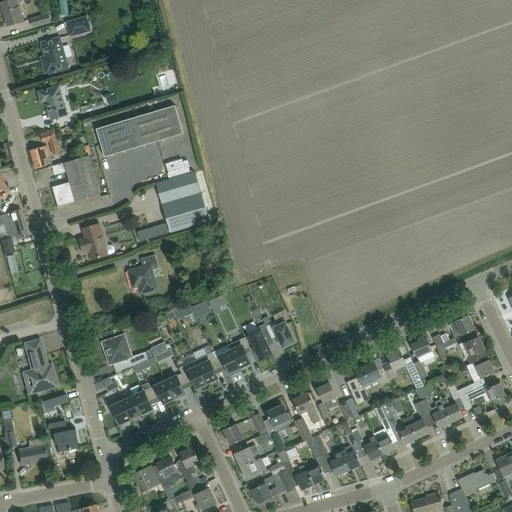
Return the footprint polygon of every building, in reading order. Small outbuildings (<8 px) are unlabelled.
[(9,0),(1,3),(7,26),(24,22),(17,0),(9,0)] [(51,22),(49,14),(31,19),(33,27),(51,22)] [(70,37),(91,31),(87,15),(66,21),(70,37)] [(61,37),(41,42),(47,63),(43,64),(45,73),(49,72),(50,73),(69,68),(61,37)] [(48,89),(39,92),(42,102),(46,101),(51,119),(61,117),(68,115),(63,95),(69,93),(66,84),(60,86),(48,89)] [(116,95),(107,97),(109,105),(118,102),(116,95)] [(96,129),(105,157),(184,132),(176,104),(96,129)] [(60,152),(54,131),(40,135),(43,142),(49,140),(53,154),(60,152)] [(47,146),(30,150),(35,168),(52,164),(47,146)] [(70,182),(52,187),(58,206),(100,194),(89,155),(86,156),(64,163),(53,166),(55,173),(66,169),(67,172),(70,182)] [(17,161),(6,164),(7,168),(14,166),(16,172),(10,174),(13,183),(23,180),(17,161)] [(196,171),(156,183),(171,232),(210,220),(196,171)] [(108,191),(111,203),(119,201),(116,189),(108,191)] [(160,207),(153,210),(157,223),(164,220),(160,207)] [(20,210),(0,215),(0,225),(12,223),(16,239),(28,235),(20,210)] [(104,246),(101,237),(103,236),(99,224),(83,229),(86,238),(80,239),(84,253),(90,251),(92,260),(106,255),(113,253),(115,252),(116,250),(114,246),(112,244),(110,245),(104,246)] [(165,224),(138,232),(141,241),(168,233),(165,224)] [(14,252),(10,237),(0,240),(4,255),(7,266),(13,264),(10,253),(14,252)] [(128,270),(131,280),(136,278),(140,294),(158,289),(153,270),(159,268),(155,255),(141,259),(143,266),(128,270)] [(215,295),(213,290),(201,294),(203,299),(215,295)] [(224,294),(216,298),(220,307),(228,303),(224,294)] [(206,300),(192,306),(197,318),(211,311),(206,300)] [(177,320),(183,318),(179,308),(173,310),(177,320)] [(258,308),(252,311),(255,319),(261,316),(258,308)] [(220,310),(213,312),(215,319),(222,317),(220,310)] [(156,324),(163,321),(161,315),(154,319),(156,324)] [(455,322),(449,324),(453,331),(452,332),(455,338),(475,329),(468,315),(455,322)] [(296,342),(286,321),(278,325),(276,322),(266,327),(272,338),(277,336),(283,348),(296,342)] [(260,330),(248,336),(259,359),(272,353),(268,343),(273,341),(272,338),(266,327),(265,323),(258,326),(260,330)] [(124,334),(102,342),(110,365),(125,360),(128,369),(132,366),(138,364),(145,361),(155,356),(151,349),(145,352),(132,356),(124,334)] [(440,334),(432,337),(437,346),(439,351),(439,350),(444,348),(446,347),(453,344),(451,340),(444,343),(440,334)] [(245,337),(229,345),(240,369),(247,366),(246,365),(251,363),(245,351),(250,348),(245,337)] [(470,364),(475,362),(486,357),(485,357),(484,357),(482,351),(485,350),(479,337),(465,343),(464,341),(459,344),(462,351),(463,351),(466,358),(468,358),(470,364)] [(412,344),(420,361),(421,360),(422,362),(434,356),(430,346),(431,346),(430,344),(429,345),(426,338),(412,344)] [(22,372),(28,394),(28,395),(58,387),(54,375),(54,374),(53,374),(52,374),(51,369),(53,369),(52,365),(47,366),(40,340),(24,344),(31,369),(22,372)] [(209,345),(192,353),(193,353),(196,360),(207,384),(214,381),(214,380),(218,379),(215,371),(220,369),(215,358),(212,352),(209,345)] [(229,345),(212,352),(215,358),(220,369),(225,366),(229,373),(233,372),(240,369),(229,345)] [(173,355),(171,348),(163,351),(166,358),(173,355)] [(389,361),(384,364),(391,377),(396,375),(398,374),(396,371),(406,366),(408,371),(410,375),(414,384),(417,389),(424,386),(422,381),(420,378),(415,366),(414,366),(410,357),(404,360),(399,350),(387,356),(389,361)] [(193,353),(176,361),(180,368),(179,368),(182,373),(187,384),(193,381),(196,389),(200,387),(201,387),(207,384),(196,360),(193,353)] [(420,361),(414,363),(415,366),(421,378),(424,376),(427,375),(422,362),(421,360),(420,361)] [(470,364),(467,366),(474,382),(482,378),(495,372),(489,360),(477,366),(475,362),(470,364)] [(145,361),(138,364),(141,369),(146,367),(147,365),(145,361)] [(382,387),(392,382),(385,368),(378,371),(374,362),(355,371),(358,377),(347,382),(358,405),(370,400),(363,386),(378,379),(382,387)] [(138,364),(132,366),(135,371),(136,372),(141,369),(138,364)] [(177,374),(165,380),(175,399),(182,396),(181,396),(185,394),(182,387),(187,384),(182,373),(178,375),(177,374)] [(347,397),(352,395),(343,374),(338,376),(347,397)] [(110,377),(103,380),(106,386),(113,383),(110,377)] [(482,378),(474,382),(475,383),(457,391),(460,397),(466,394),(472,392),(485,385),(482,378)] [(150,388),(155,399),(160,397),(164,404),(168,402),(168,403),(175,399),(165,380),(154,385),(154,386),(150,388)] [(113,383),(106,386),(108,392),(119,387),(116,381),(113,383)] [(139,393),(134,396),(142,414),(143,414),(149,412),(149,411),(153,409),(149,402),(155,399),(150,388),(148,383),(139,387),(138,390),(139,393)] [(330,383),(317,389),(321,398),(323,402),(326,409),(332,407),(329,399),(336,396),(334,392),(330,383)] [(487,389),(485,385),(472,392),(475,398),(487,393),(492,402),(506,395),(500,383),(487,389)] [(460,397),(457,391),(454,384),(448,386),(454,399),(460,397)] [(401,388),(395,391),(398,396),(403,394),(401,388)] [(132,392),(120,398),(122,401),(123,401),(131,419),(132,419),(137,417),(137,416),(142,414),(134,396),(132,392)] [(65,393),(55,396),(43,400),(46,409),(67,402),(65,393)] [(308,393),(293,400),(298,409),(300,414),(307,410),(311,417),(314,424),(321,420),(320,420),(323,418),(317,405),(314,406),(312,402),(308,393)] [(460,397),(466,410),(472,407),(466,394),(460,397)] [(418,402),(414,404),(421,417),(427,414),(421,401),(419,396),(416,398),(418,402)] [(457,403),(450,406),(446,397),(441,399),(451,423),(463,417),(457,403)] [(398,428),(392,414),(389,407),(401,402),(399,398),(387,403),(381,405),(381,406),(384,413),(392,430),(398,428)] [(427,398),(421,401),(427,414),(433,411),(432,408),(427,398)] [(437,406),(432,408),(433,411),(434,414),(433,414),(435,419),(439,428),(451,423),(441,399),(435,402),(437,406)] [(347,400),(339,404),(347,421),(355,418),(347,400)] [(122,401),(112,406),(120,424),(124,422),(124,423),(130,420),(131,419),(123,401),(122,401)] [(276,408),(267,412),(269,416),(268,417),(269,418),(270,418),(274,426),(274,427),(282,423),(284,427),(291,424),(289,420),(287,414),(282,405),(280,406),(280,407),(276,409),(276,408)] [(375,408),(384,429),(374,434),(383,454),(395,449),(388,435),(387,435),(386,433),(392,430),(384,413),(381,406),(375,408)] [(370,410),(355,417),(357,422),(372,415),(370,410)] [(268,431),(266,428),(259,413),(252,417),(261,435),(268,431)] [(416,422),(413,414),(407,417),(417,439),(429,433),(423,419),(416,422)] [(417,439),(407,417),(402,419),(405,427),(398,430),(405,444),(417,439)] [(296,422),(301,432),(300,433),(304,442),(313,438),(313,437),(318,435),(314,426),(308,429),(303,418),(296,422)] [(48,432),(53,431),(55,444),(57,443),(59,451),(68,450),(68,451),(70,451),(70,450),(77,448),(76,440),(74,440),(71,427),(65,428),(64,419),(47,423),(48,432)] [(243,439),(237,424),(224,430),(230,445),(243,439)] [(358,446),(364,444),(358,430),(357,428),(351,431),(352,433),(358,446)] [(259,444),(272,438),(270,435),(268,431),(261,435),(256,437),(259,444)] [(15,446),(13,432),(5,434),(8,447),(15,446)] [(272,438),(277,450),(278,451),(285,448),(278,432),(270,435),(272,438)] [(348,435),(346,436),(351,445),(352,449),(353,448),(358,446),(352,433),(348,435)] [(371,460),(383,454),(374,434),(373,433),(368,436),(371,443),(364,446),(371,460)] [(318,435),(313,437),(313,438),(314,437),(318,447),(317,447),(323,460),(329,457),(319,435),(318,435)] [(28,441),(29,448),(19,450),(21,465),(47,460),(43,438),(28,441)] [(293,447),(296,454),(305,450),(302,443),(293,447)] [(255,445),(235,454),(241,467),(256,460),(253,453),(258,451),(255,445)] [(345,447),(339,449),(349,470),(361,465),(357,456),(354,450),(353,448),(352,449),(351,445),(345,447)] [(177,461),(181,470),(191,490),(197,487),(197,486),(207,481),(205,477),(195,482),(191,474),(196,472),(193,465),(199,462),(192,447),(180,453),(182,459),(177,461)] [(323,460),(317,447),(311,450),(317,463),(323,460)] [(337,459),(330,462),(337,476),(349,470),(339,449),(333,452),(337,459)] [(286,468),(286,469),(289,476),(295,473),(285,451),(279,454),(280,457),(286,468)] [(511,454),(507,457),(507,455),(496,460),(504,477),(511,473),(511,454)] [(158,477),(160,482),(163,489),(175,483),(175,482),(179,480),(181,474),(179,470),(177,471),(171,457),(158,463),(163,474),(158,477)] [(261,457),(256,460),(241,467),(247,480),(268,471),(261,457)] [(273,474),(286,468),(280,457),(276,458),(278,463),(269,467),(273,474)] [(305,465),(314,484),(326,479),(319,465),(313,468),(310,462),(305,465)] [(295,476),(302,490),(314,484),(305,465),(299,467),(302,473),(295,476)] [(149,473),(146,468),(134,474),(142,492),(142,491),(141,489),(153,484),(154,486),(157,485),(160,491),(163,489),(160,482),(154,470),(149,473)] [(286,469),(278,473),(286,490),(288,492),(294,489),(295,488),(292,483),(289,476),(286,469)] [(462,489),(449,495),(454,511),(472,511),(469,506),(470,505),(465,495),(490,484),(491,486),(497,483),(492,473),(488,475),(487,473),(486,473),(484,469),(475,473),(475,474),(471,477),(470,474),(458,480),(462,489)] [(511,490),(507,480),(499,483),(505,497),(511,493),(511,490)] [(258,487),(251,490),(258,504),(279,494),(276,487),(269,490),(266,483),(258,486),(258,487)] [(200,486),(197,487),(191,490),(180,495),(183,501),(196,495),(200,504),(196,506),(198,511),(217,503),(209,488),(202,491),(200,486)] [(430,494),(431,496),(412,501),(414,511),(431,511),(443,509),(440,500),(441,499),(441,497),(440,498),(439,494),(437,494),(437,493),(430,494)] [(183,501),(180,495),(158,505),(161,511),(158,511),(170,511),(170,510),(178,506),(177,504),(183,501)] [(71,511),(69,502),(56,505),(56,511),(71,511)]
